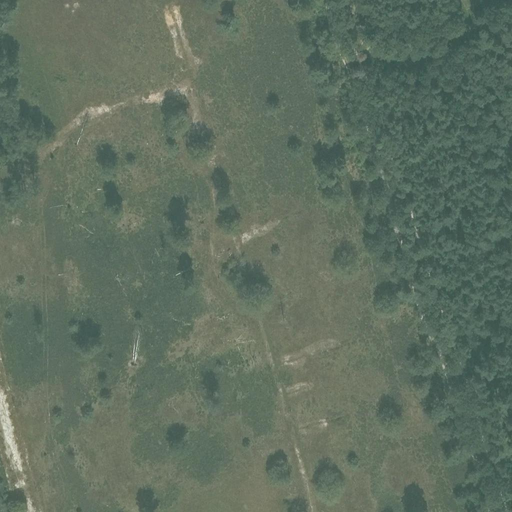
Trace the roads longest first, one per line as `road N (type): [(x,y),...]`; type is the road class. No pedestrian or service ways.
road 1 (track): [(492,511),(328,0)]
road 2 (track): [(0,388),(31,511)]
